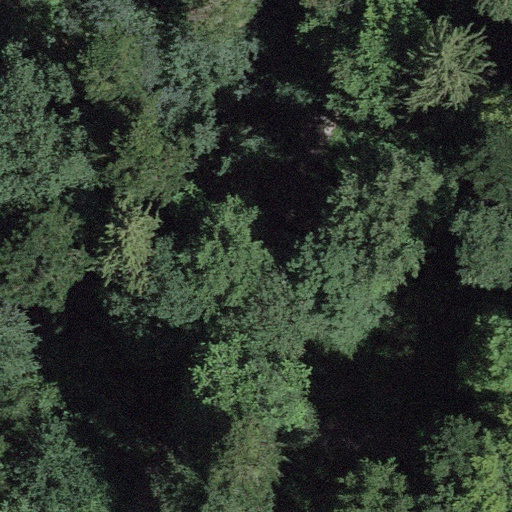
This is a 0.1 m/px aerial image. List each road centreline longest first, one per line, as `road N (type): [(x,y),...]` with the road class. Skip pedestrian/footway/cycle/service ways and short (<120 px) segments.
road 1 (track): [(133,511),(362,0)]
road 2 (track): [(187,390),(511,478)]
